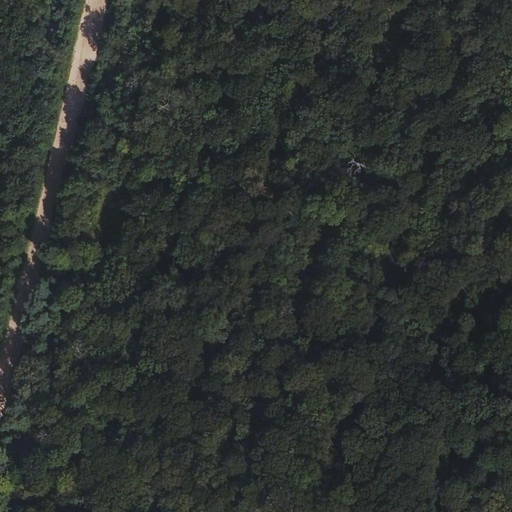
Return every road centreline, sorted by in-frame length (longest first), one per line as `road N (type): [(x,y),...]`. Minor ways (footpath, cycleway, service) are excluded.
road 1 (unknown): [(99,0),(0,405)]
road 2 (track): [(511,171),(450,511)]
road 3 (track): [(0,481),(155,511)]
